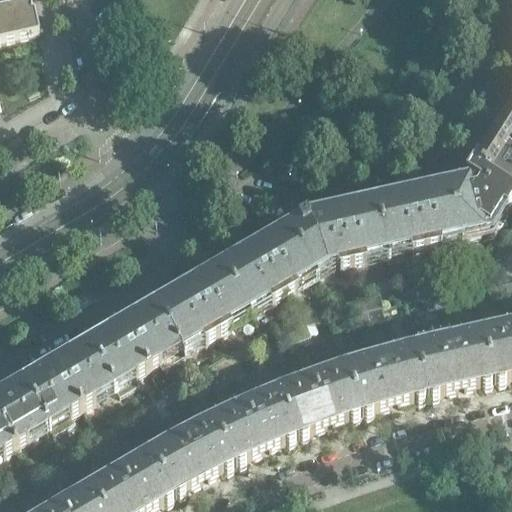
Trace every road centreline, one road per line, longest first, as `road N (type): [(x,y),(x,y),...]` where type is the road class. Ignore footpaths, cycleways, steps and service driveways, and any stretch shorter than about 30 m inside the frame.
road 1 (residential): [(471,0),(484,52),(481,80),(420,155),(383,173),(303,183),(214,239),(185,246)]
road 2 (residential): [(511,424),(330,470),(241,511)]
road 3 (tertiary): [(150,193),(212,126),(287,0)]
road 4 (residential): [(0,366),(169,266),(185,246)]
road 5 (tertiary): [(231,0),(158,121),(121,160)]
road 6 (tertiary): [(0,286),(150,193)]
road 7 (tertiary): [(121,160),(0,239)]
